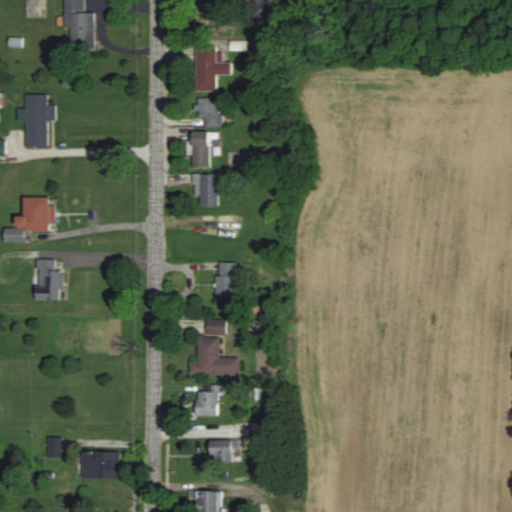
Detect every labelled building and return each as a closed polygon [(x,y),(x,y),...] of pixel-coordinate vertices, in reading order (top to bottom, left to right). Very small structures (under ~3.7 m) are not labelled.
[(66,0),(68,44),(98,42),(97,12),(88,13),(87,0),(66,0)] [(219,91),(219,74),(234,74),(234,62),(220,62),(220,43),(199,43),(199,91),(219,91)] [(28,120),(29,147),(51,146),(51,120),(59,120),(58,105),(51,105),(51,94),(28,94),(29,108),(20,108),(21,120),(28,120)] [(222,98),(200,98),(200,117),(208,117),(208,126),(226,126),(226,114),(222,114),(222,98)] [(212,167),(212,139),(221,139),(221,131),(195,132),(195,141),(189,141),(189,155),(195,154),(195,167),(212,167)] [(202,205),(220,205),(221,174),(196,173),(195,196),(202,196),(202,205)] [(53,197),(27,197),(27,215),(20,215),(19,228),(7,228),(7,242),(26,243),(27,231),(53,231),(53,223),(58,223),(59,205),(53,205),(53,197)] [(65,300),(66,272),(58,271),(58,260),(41,259),(40,286),(39,286),(39,299),(65,300)] [(218,296),(237,297),(238,262),(222,262),(222,275),(219,275),(218,296)] [(210,334),(225,334),(225,319),(210,319),(210,334)] [(225,337),(201,338),(202,362),(194,362),(194,375),(244,374),(244,357),(225,358),(225,337)] [(231,385),(215,385),(215,391),(202,391),(201,415),(222,416),(223,394),(231,394),(231,385)] [(264,449),(263,422),(246,423),(246,440),(216,440),(216,461),(238,460),(238,450),(264,449)] [(68,438),(52,437),(51,457),(68,457),(68,438)] [(86,477),(125,478),(126,452),(86,451),(86,477)] [(201,511),(224,511),(225,491),(202,491),(201,511)]
